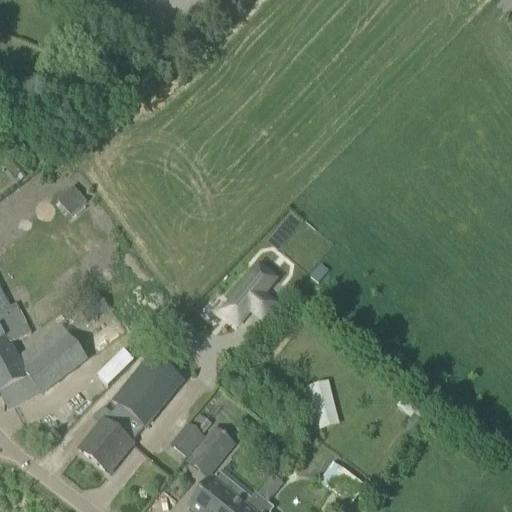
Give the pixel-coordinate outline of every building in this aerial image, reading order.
[(258,267),(220,314),(226,319),(238,328),(251,312),(263,298),(276,282),(258,267)] [(88,325),(108,311),(97,295),(82,306),(84,310),(79,313),(88,325)] [(10,346),(22,340),(31,336),(15,306),(0,313),(0,396),(8,414),(41,396),(85,362),(60,329),(18,360),(10,346)] [(99,377),(110,388),(136,361),(124,350),(99,377)] [(96,428),(85,442),(98,452),(95,456),(117,474),(127,463),(135,469),(175,420),(170,416),(187,395),(166,377),(142,407),(153,416),(139,434),(114,413),(99,430),(96,428)] [(316,432),(340,425),(328,381),(304,388),(316,432)] [(190,454),(203,439),(190,428),(186,424),(173,439),(190,454)] [(214,430),(197,450),(219,468),(235,448),(214,430)] [(365,487),(343,472),(328,494),(350,509),(365,487)] [(249,503),(215,475),(188,509),(191,511),(241,511),(244,509),(249,503)]
